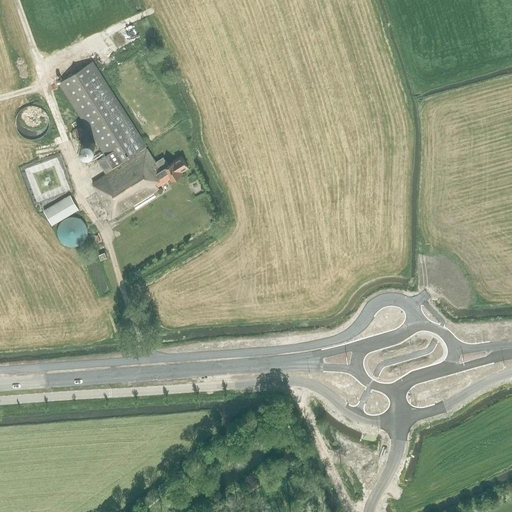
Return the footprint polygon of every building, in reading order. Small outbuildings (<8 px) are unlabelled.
[(161,170),(146,147),(147,146),(93,62),(59,84),(105,156),(97,161),(106,175),(92,183),(98,192),(96,193),(109,213),(108,214),(109,216),(105,219),(112,230),(121,225),(115,216),(159,189),(158,186),(171,178),(173,181),(182,175),(180,172),(188,167),(182,157),(161,170)] [(88,155),(89,155),(90,155),(91,154),(92,154),(93,153),(94,152),(95,151),(95,150),(95,149),(95,148),(95,147),(95,146),(95,145),(94,144),(93,143),(92,142),(91,141),(90,141),(89,141),(88,141),(87,141),(86,141),(85,141),(84,142),(83,143),(82,144),(82,145),(81,146),(81,147),(81,148),(81,149),(81,150),(82,151),(82,152),(83,153),(84,154),(85,154),(86,155),(87,155),(88,155)] [(69,193),(41,209),(50,224),(78,208),(69,193)] [(73,246),(76,246),(78,246),(80,245),(82,244),(84,242),(85,240),(87,238),(87,236),(88,234),(88,232),(88,229),(87,227),(87,225),(85,223),(84,221),(82,220),(80,218),(78,217),(76,217),(73,217),(71,217),(69,217),(67,218),(65,220),(63,221),(61,223),(60,225),(59,227),(59,229),(59,232),(59,234),(59,236),(60,238),(61,240),(63,242),(65,244),(67,245),(69,246),(71,246),(73,246)] [(95,254),(105,250),(99,234),(89,238),(95,254)]
